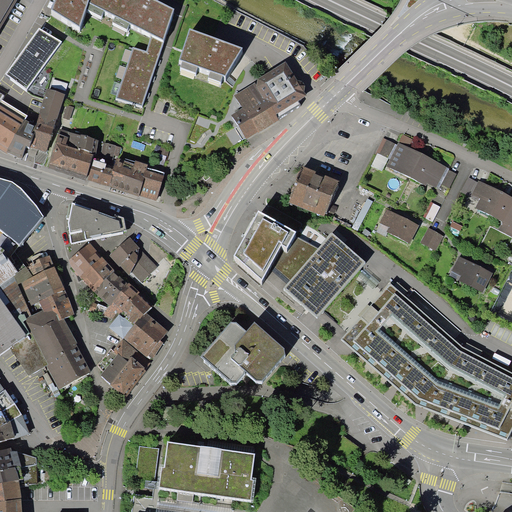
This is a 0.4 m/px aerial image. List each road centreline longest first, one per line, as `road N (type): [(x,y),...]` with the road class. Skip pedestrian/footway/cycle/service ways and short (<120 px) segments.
road 1 (primary): [(443,453),(380,413),(246,294)]
road 2 (trunk): [(511,86),(329,0)]
road 3 (residential): [(337,93),(511,176)]
road 4 (primary): [(0,164),(167,226)]
road 5 (residential): [(110,469),(126,420),(172,355),(189,313)]
road 6 (secondary): [(337,93),(415,18),(451,0)]
road 7 (secondary): [(236,198),(257,167),(337,93)]
